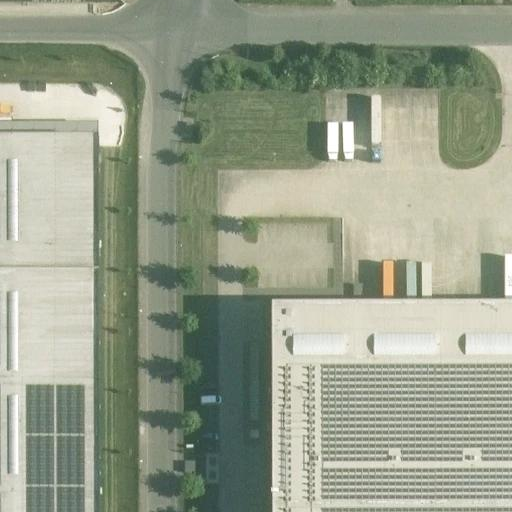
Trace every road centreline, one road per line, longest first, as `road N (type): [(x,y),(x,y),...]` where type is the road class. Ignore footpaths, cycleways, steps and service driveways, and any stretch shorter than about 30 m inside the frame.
road 1 (unclassified): [(178,31),(160,169),(161,511)]
road 2 (unclassified): [(178,31),(511,33)]
road 3 (unclassified): [(0,31),(178,31)]
